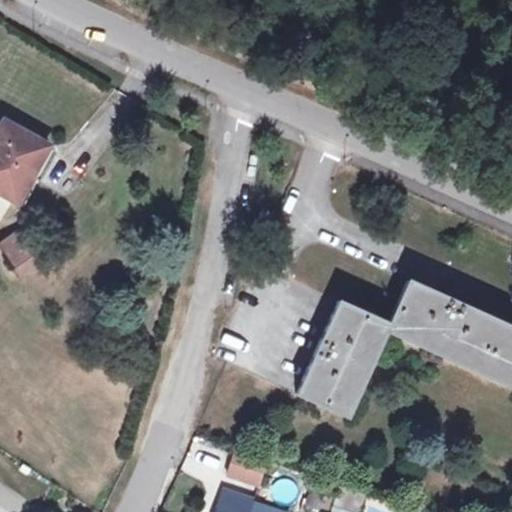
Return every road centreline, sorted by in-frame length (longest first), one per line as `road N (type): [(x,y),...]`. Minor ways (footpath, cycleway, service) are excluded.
road 1 (unclassified): [(239,101),(216,272),(186,393),(144,511)]
road 2 (unclassified): [(239,101),(511,219)]
road 3 (unclassified): [(25,0),(239,101)]
